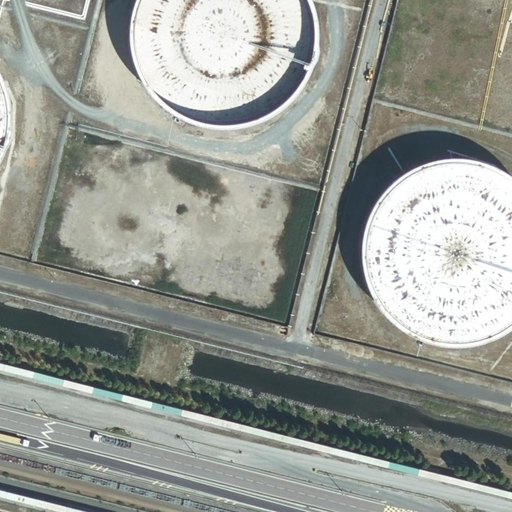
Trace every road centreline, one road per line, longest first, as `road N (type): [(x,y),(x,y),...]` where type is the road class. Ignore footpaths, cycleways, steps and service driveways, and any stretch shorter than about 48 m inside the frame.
road 1 (unclassified): [(378,511),(0,416)]
road 2 (unclassified): [(0,435),(300,511)]
